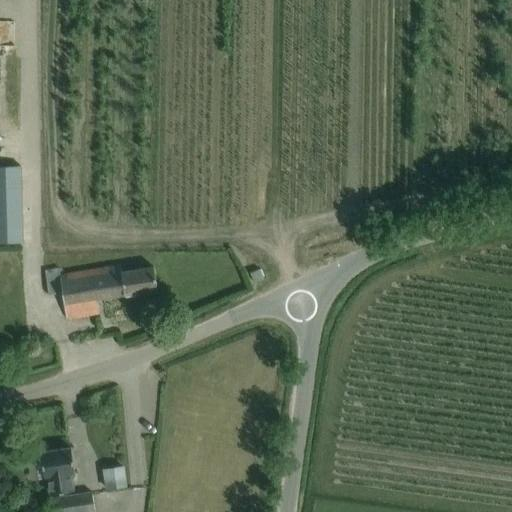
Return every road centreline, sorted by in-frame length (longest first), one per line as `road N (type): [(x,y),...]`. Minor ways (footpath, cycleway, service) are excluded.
road 1 (unclassified): [(0,400),(137,357),(316,282)]
road 2 (unclassified): [(284,511),(316,282)]
road 3 (unclassified): [(316,282),(410,239),(511,212)]
